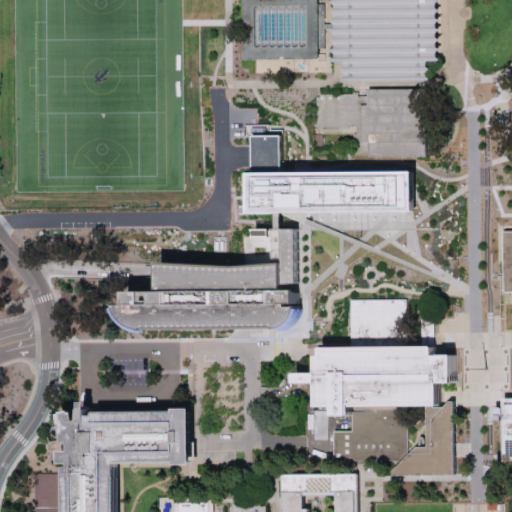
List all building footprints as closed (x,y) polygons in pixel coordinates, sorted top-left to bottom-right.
[(220,0),(207,0),(208,3),(215,2),(215,14),(221,14),(220,0)] [(445,0),(446,60),(436,60),(436,74),(349,74),(349,60),(339,60),(339,27),(330,27),(330,47),(324,47),(324,58),(249,58),(248,0),(324,0),(324,4),(329,4),(330,23),(339,23),(338,0),(445,0)] [(421,87),(422,153),(321,154),(321,92),(366,93),(366,88),(371,88),(421,87)] [(249,211),(306,210),(366,209),(417,208),(417,165),(291,167),(290,132),(261,133),(262,168),(248,168),(249,211)] [(297,292),(288,292),(289,310),(282,324),(265,332),(140,333),(139,333),(120,331),(105,319),(104,308),(110,308),(110,295),(146,294),(145,265),(265,264),(264,228),(296,228),(297,292)] [(347,298),(348,347),(416,346),(416,331),(404,331),(404,298),(347,298)] [(435,347),(436,355),(455,354),(456,384),(441,384),(441,406),(446,406),(451,401),(455,400),(455,474),(392,474),(406,459),(335,458),(335,430),(353,430),(353,418),(337,418),(337,407),(318,408),(318,384),(297,384),(297,373),(318,373),(318,357),(323,356),(323,348),(435,347)] [(511,398),(493,398),(493,460),(511,459),(511,398)] [(61,415),(77,412),(77,421),(81,421),(83,403),(91,404),(90,415),(96,415),(100,411),(193,410),(194,442),(196,442),(196,460),(194,460),(194,466),(178,467),(177,464),(119,465),(119,511),(66,511),(66,465),(62,465),(62,453),(72,452),(72,444),(65,445),(61,415)] [(358,511),(358,473),(284,474),(284,511),(358,511)] [(180,511),(180,502),(209,502),(209,511),(180,511)]
